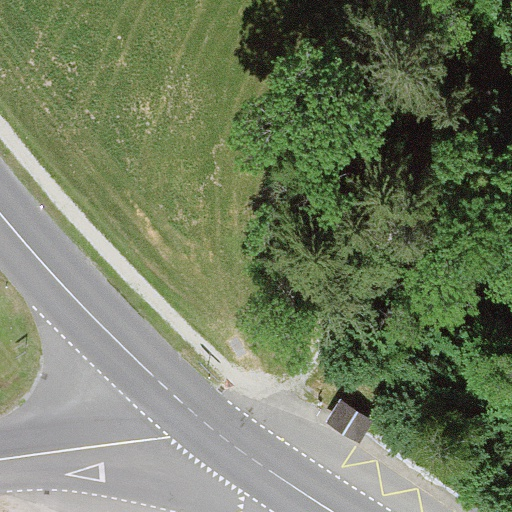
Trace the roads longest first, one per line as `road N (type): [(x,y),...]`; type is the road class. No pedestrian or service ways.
road 1 (secondary): [(0,213),(96,322),(205,425)]
road 2 (tertiary): [(0,460),(205,425)]
road 3 (secondary): [(205,425),(333,511)]
